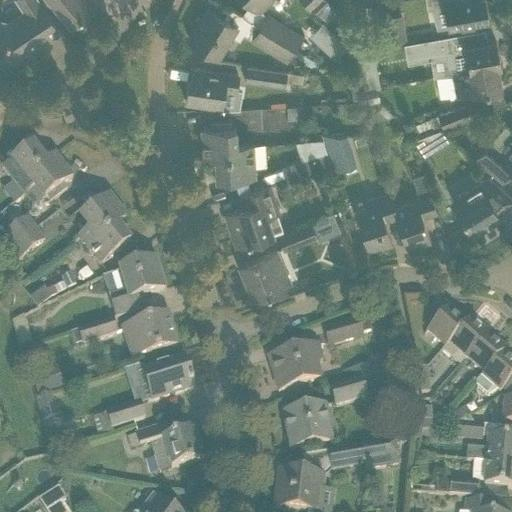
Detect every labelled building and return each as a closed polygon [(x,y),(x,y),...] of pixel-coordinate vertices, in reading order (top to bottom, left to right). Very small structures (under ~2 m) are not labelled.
[(0,59),(14,63),(61,32),(38,0),(14,0),(21,10),(7,19),(0,17),(0,59)] [(49,0),(69,24),(94,3),(91,0),(49,0)] [(247,0),(258,12),(270,0),(247,0)] [(338,12),(327,0),(326,0),(303,0),(314,12),(315,11),(326,23),(338,12)] [(424,0),(426,9),(444,6),(447,26),(459,25),(460,29),(473,27),(472,23),(488,20),(483,0),(472,0),(457,3),(456,0),(424,0)] [(188,39),(205,50),(217,57),(236,26),(207,9),(188,39)] [(266,15),(259,26),(294,47),(301,35),(266,15)] [(395,16),(380,18),(383,44),(399,42),(395,16)] [(294,47),(259,26),(252,38),(287,59),(294,47)] [(450,35),(403,43),(407,62),(445,55),(448,74),(450,74),(495,65),(496,66),(499,65),(495,41),(485,42),(475,44),(453,48),(450,35)] [(369,55),(355,58),(359,82),(374,79),(369,55)] [(245,80),(285,86),(287,70),(247,65),(245,80)] [(495,65),(450,74),(454,96),(462,94),(463,95),(480,92),(500,89),(496,66),(495,65)] [(184,101),(220,106),(223,89),(235,91),(237,74),(190,67),(184,101)] [(364,91),(366,103),(376,101),(374,89),(364,91)] [(442,126),(443,127),(486,109),(481,97),(437,115),(442,126)] [(286,106),(286,119),(303,118),(302,105),(286,106)] [(209,129),(201,129),(202,157),(214,157),(236,155),(235,145),(234,128),(231,128),(231,121),(229,121),(209,122),(209,129)] [(428,133),(434,148),(450,138),(438,129),(428,133)] [(355,165),(345,134),(320,134),(333,171),(355,165)] [(511,141),(497,159),(483,147),(473,158),(501,182),(511,172),(511,141)] [(236,155),(214,157),(215,178),(235,177),(254,176),(252,154),(252,144),(235,145),(236,155)] [(2,171),(14,187),(45,165),(32,148),(2,171)] [(302,159),(306,171),(322,166),(318,153),(302,159)] [(45,165),(14,187),(23,198),(36,188),(49,205),(66,192),(62,187),(72,179),(55,157),(45,165)] [(450,200),(472,236),(500,219),(497,215),(504,211),(511,201),(511,198),(498,187),(488,177),(450,200)] [(243,207),(224,213),(234,245),(272,233),(267,216),(278,212),(269,183),(238,194),(243,207)] [(393,207),(396,216),(405,246),(418,242),(419,244),(430,241),(422,217),(436,213),(428,188),(413,193),(415,200),(393,207)] [(396,216),(393,207),(388,192),(375,196),(377,202),(354,210),(367,249),(380,245),(381,247),(391,243),(384,220),(396,216)] [(78,240),(86,250),(116,227),(126,219),(109,197),(99,205),(95,200),(78,213),(91,230),(78,240)] [(0,257),(35,231),(26,220),(2,239),(3,240),(0,242),(0,257)] [(277,235),(284,249),(315,236),(309,222),(277,235)] [(116,227),(86,250),(99,267),(130,244),(116,227)] [(20,260),(43,242),(35,231),(0,257),(0,263),(5,270),(19,259),(20,260)] [(238,265),(252,298),(289,283),(275,250),(238,265)] [(138,300),(164,292),(154,261),(118,272),(125,293),(107,299),(114,321),(142,312),(138,300)] [(60,279),(66,291),(75,287),(69,275),(60,279)] [(62,285),(52,290),(56,296),(65,292),(62,285)] [(28,300),(36,311),(51,300),(43,289),(28,300)] [(426,333),(444,348),(465,324),(447,309),(426,333)] [(122,333),(132,362),(177,347),(167,317),(122,333)] [(31,347),(23,319),(10,323),(19,351),(31,347)] [(465,324),(444,348),(440,352),(459,368),(466,359),(487,335),(469,320),(465,324)] [(116,337),(111,322),(67,336),(71,350),(82,346),(83,348),(116,337)] [(361,338),(356,323),(324,332),(328,348),(361,338)] [(466,359),(484,375),(502,354),(505,351),(487,335),(466,359)] [(317,347),(268,361),(278,394),(297,388),(311,384),(305,367),(315,364),(322,362),(317,347)] [(500,394),(502,391),(511,379),(511,362),(502,354),(484,375),(474,387),(486,398),(497,392),(500,394)] [(140,374),(150,404),(193,391),(183,360),(140,374)] [(368,365),(356,369),(359,379),(370,376),(368,365)] [(428,385),(427,369),(417,370),(419,395),(429,394),(428,385)] [(62,389),(56,370),(31,378),(37,397),(62,389)] [(511,379),(502,391),(506,395),(506,400),(504,400),(501,424),(511,425),(511,379)] [(330,390),(335,408),(366,400),(361,382),(330,390)] [(106,415),(111,430),(143,420),(137,404),(106,415)] [(325,408),(282,417),(289,452),(332,444),(325,408)] [(464,408),(452,415),(456,422),(468,416),(464,408)] [(431,423),(430,409),(420,410),(421,423),(422,423),(428,423),(431,423)] [(422,432),(422,426),(422,423),(421,423),(413,423),(411,445),(420,445),(421,432),(422,432)] [(422,423),(422,426),(422,432),(431,431),(431,423),(428,423),(422,423)] [(176,437),(172,424),(134,436),(138,449),(149,446),(159,474),(170,472),(203,461),(194,431),(176,437)] [(455,425),(454,439),(482,442),(483,428),(455,425)] [(138,449),(134,436),(125,439),(129,452),(138,449)] [(465,463),(472,464),(472,463),(511,466),(511,441),(488,440),(487,452),(466,450),(465,463)] [(397,460),(394,443),(329,454),(331,471),(363,466),(364,474),(397,468),(396,460),(397,460)] [(511,466),(472,463),(472,464),(471,477),(484,479),(483,489),(511,491),(511,466)] [(278,474),(274,510),(287,511),(330,511),(332,494),(321,492),(323,480),(318,479),(301,477),(300,477),(300,480),(293,479),(293,476),(278,474)] [(448,497),(476,500),(478,485),(450,483),(448,497)] [(56,492),(39,503),(44,511),(49,511),(64,503),(56,492)] [(169,511),(152,499),(141,511),(169,511)] [(465,502),(464,511),(488,511),(489,504),(465,502)]
